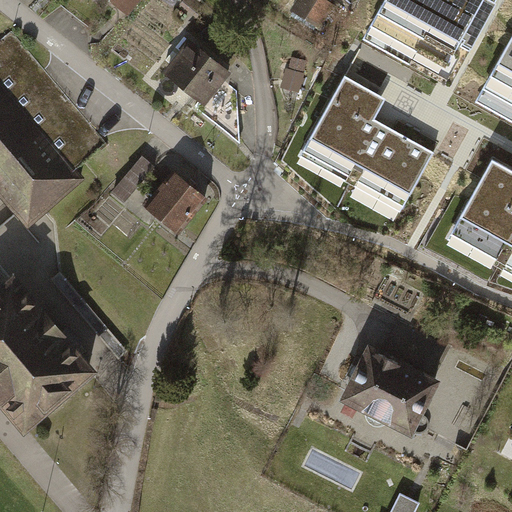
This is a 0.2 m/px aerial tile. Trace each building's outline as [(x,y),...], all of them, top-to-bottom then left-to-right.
[(140,0),(111,0),(129,14),(140,0)] [(335,4),(328,0),(298,0),(292,11),(321,28),(335,4)] [(439,81),(485,0),(386,0),(364,39),(439,81)] [(0,40),(0,194),(15,213),(26,227),(83,179),(73,167),(104,142),(11,31),(0,40)] [(234,72),(190,38),(162,73),(197,101),(194,106),(240,142),(238,90),(227,81),(234,72)] [(511,121),(511,38),(476,102),(511,121)] [(372,120),(384,99),(344,77),(301,155),(401,210),(432,153),(380,124),(372,120)] [(155,167),(143,156),(112,192),(124,202),(155,167)] [(511,170),(494,160),(450,237),(511,271),(511,170)] [(197,186),(173,167),(157,188),(160,190),(147,208),(179,233),(207,198),(194,189),(197,186)] [(59,271),(50,279),(118,359),(128,351),(59,271)] [(95,371),(12,274),(0,284),(0,406),(22,433),(95,371)] [(388,275),(375,300),(413,320),(427,295),(388,275)] [(441,381),(369,345),(341,401),(366,414),(366,417),(368,422),(371,424),(374,425),(377,427),(382,427),(385,426),(387,424),(414,437),(441,381)] [(401,494),(391,511),(416,511),(420,503),(401,494)]
